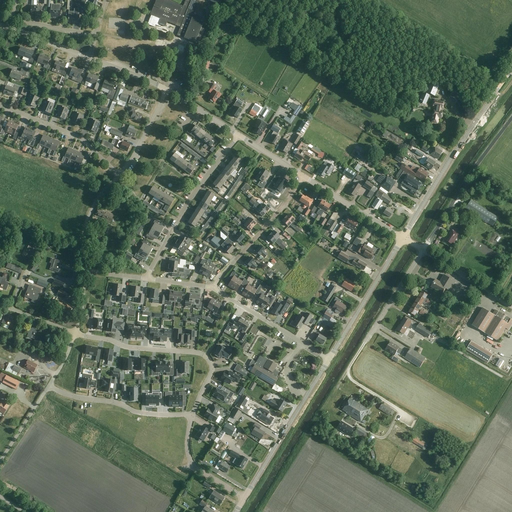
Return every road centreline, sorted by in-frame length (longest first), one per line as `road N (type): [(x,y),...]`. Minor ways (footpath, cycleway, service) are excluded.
road 1 (tertiary): [(402,239),(511,69)]
road 2 (residential): [(76,333),(206,356),(212,368),(193,415)]
road 3 (unclassified): [(145,277),(239,135)]
road 4 (tertiary): [(244,497),(329,358)]
road 5 (unclassified): [(423,250),(511,119)]
road 6 (residential): [(48,385),(138,412),(193,415)]
road 7 (unclassified): [(213,289),(303,176)]
road 8 (tertiary): [(329,358),(402,239)]
road 9 (unclassified): [(118,175),(83,140),(0,105)]
road 10 (unclassified): [(329,358),(213,289)]
